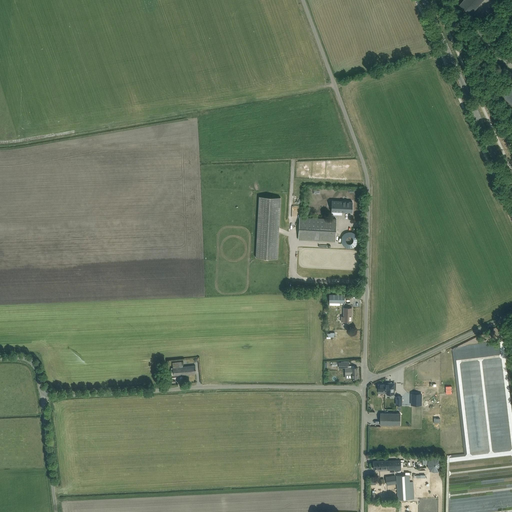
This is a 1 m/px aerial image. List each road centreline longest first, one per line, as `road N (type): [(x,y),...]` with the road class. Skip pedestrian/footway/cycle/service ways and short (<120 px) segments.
road 1 (unclassified): [(302,0),(367,179),(366,381)]
road 2 (unclassified): [(41,397),(363,388)]
road 3 (tertiary): [(425,0),(511,191)]
road 4 (unclassified): [(366,381),(511,313)]
road 5 (unclassified): [(362,511),(363,388)]
